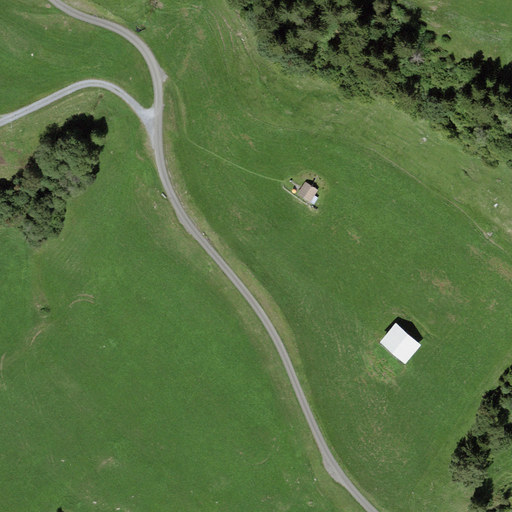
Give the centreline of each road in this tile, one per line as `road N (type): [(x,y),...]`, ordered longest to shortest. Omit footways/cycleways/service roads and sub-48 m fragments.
road 1 (unclassified): [(375,511),(328,458),(262,312),(173,199),(159,156),(148,55),(120,30),(54,0)]
road 2 (track): [(158,130),(121,93),(94,82),(0,123)]
